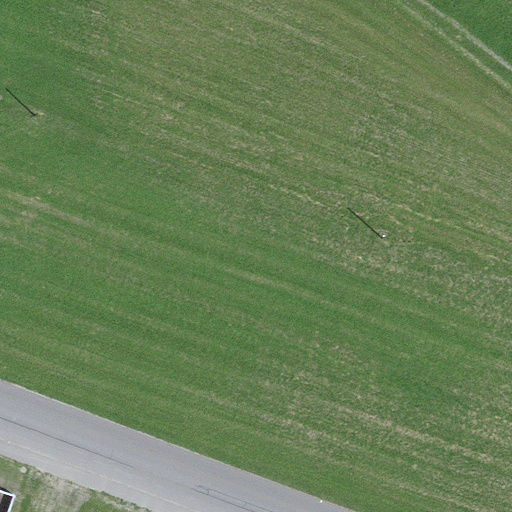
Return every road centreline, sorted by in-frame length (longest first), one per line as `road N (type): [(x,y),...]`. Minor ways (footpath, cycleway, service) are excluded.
road 1 (tertiary): [(280,511),(0,403)]
road 2 (track): [(511,75),(414,0)]
